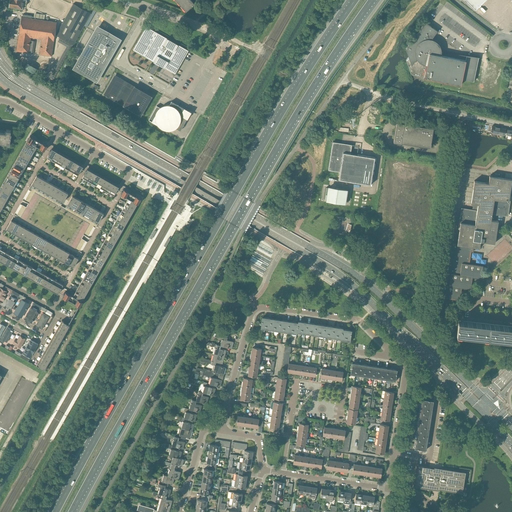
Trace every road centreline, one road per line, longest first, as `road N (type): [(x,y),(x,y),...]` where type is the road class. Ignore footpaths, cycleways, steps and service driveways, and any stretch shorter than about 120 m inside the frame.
road 1 (tertiary): [(485,398),(357,276),(24,85),(0,62)]
road 2 (trunk): [(71,511),(292,120),(372,0)]
road 3 (trunk): [(354,0),(208,233),(56,511)]
road 4 (tertiary): [(0,77),(331,268),(477,406)]
road 5 (track): [(0,454),(151,191)]
road 6 (residential): [(393,452),(405,369),(395,355),(359,320),(257,308)]
road 7 (unclassified): [(341,80),(511,126)]
road 8 (residential): [(204,65),(213,33),(123,0)]
road 9 (residential): [(222,431),(257,308)]
